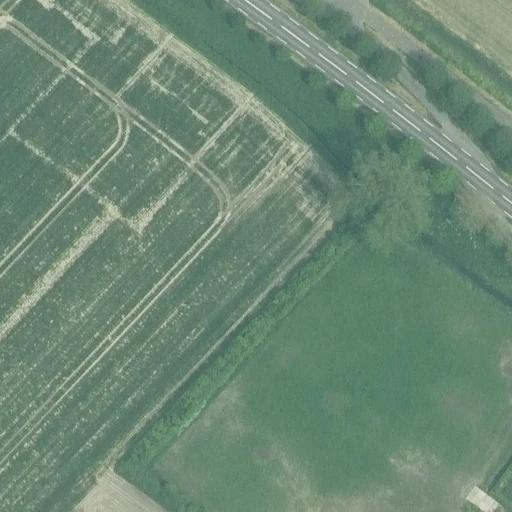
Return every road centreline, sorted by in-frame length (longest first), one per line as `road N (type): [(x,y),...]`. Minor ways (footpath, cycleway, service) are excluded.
road 1 (secondary): [(511,203),(244,0)]
road 2 (track): [(472,171),(453,130),(404,74),(339,20)]
